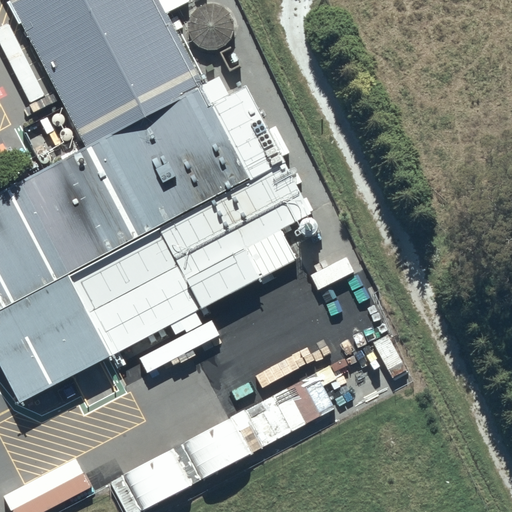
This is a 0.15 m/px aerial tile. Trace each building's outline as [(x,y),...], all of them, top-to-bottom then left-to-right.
[(158,0),(8,0),(65,106),(85,144),(201,83),(165,11),(158,0)] [(158,0),(165,11),(186,0),(158,0)] [(192,39),(197,45),(203,49),(211,51),(218,50),(225,46),(230,41),(233,34),(234,27),(233,19),(229,13),(223,8),(215,6),(208,6),(201,8),(195,12),(191,18),(189,25),(189,32),(192,39)] [(201,83),(250,176),(284,158),(282,153),(290,149),(275,122),(269,125),(246,81),(228,91),(219,74),(201,83)] [(250,176),(201,83),(85,144),(0,187),(0,364),(19,400),(109,354),(65,271),(250,176)] [(53,123),(54,125),(55,126),(57,127),(59,127),(61,126),(62,125),(63,125),(64,123),(65,121),(64,119),(64,117),(62,116),(60,115),(58,114),(56,115),(55,116),(53,117),(52,119),(52,121),(53,123)] [(60,137),(61,139),(62,139),(63,140),(65,141),(67,141),(69,140),(70,139),(71,137),(72,135),(72,133),(71,131),(70,130),(68,129),(66,129),(64,129),(62,130),(61,131),(60,133),(60,135),(60,137)] [(37,159),(39,161),(40,162),(42,163),(44,163),(46,162),(48,161),(49,159),(49,157),(49,155),(48,153),(47,152),(45,151),(43,151),(41,151),(39,152),(38,153),(37,155),(37,157),(37,159)] [(250,176),(65,271),(109,354),(260,276),(257,270),(275,260),(262,237),(312,211),(284,158),(250,176)] [(302,231),(304,233),(306,234),(309,235),(312,234),(314,233),(316,231),(317,228),(317,225),(316,223),(314,220),(312,219),(309,218),(307,219),(304,219),(302,221),(301,223),(300,226),(300,229),(302,231)] [(381,306),(353,249),(319,265),(328,283),(325,284),(330,296),(333,295),(339,307),(336,309),(344,325),(381,306)] [(169,395),(186,431),(332,363),(322,342),(330,338),(324,324),(316,328),(317,330),(302,337),(301,333),(169,395)]
